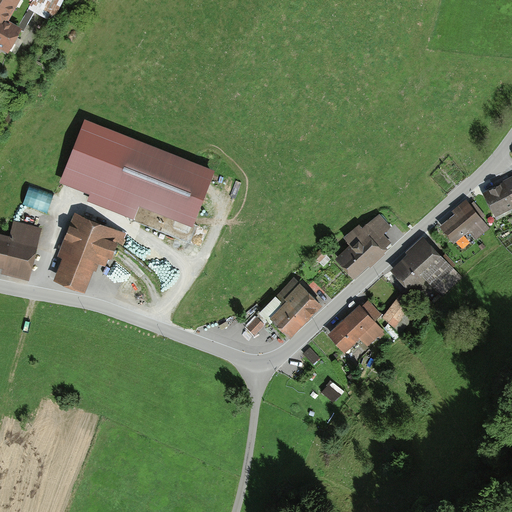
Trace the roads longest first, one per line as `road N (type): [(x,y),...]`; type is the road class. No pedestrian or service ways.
road 1 (tertiary): [(257,359),(281,354),(325,316),(511,135)]
road 2 (tertiary): [(0,285),(116,312),(257,359)]
road 3 (residential): [(257,359),(233,511)]
